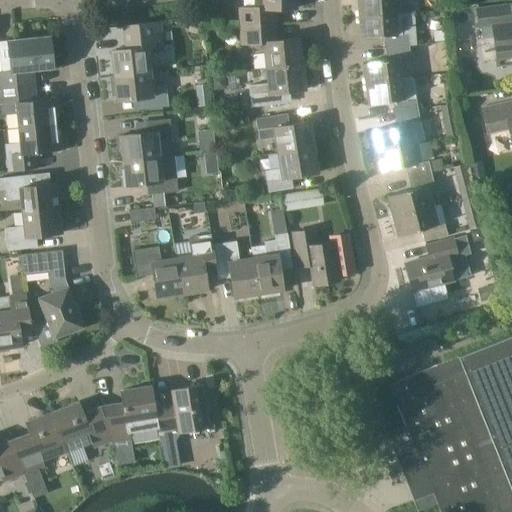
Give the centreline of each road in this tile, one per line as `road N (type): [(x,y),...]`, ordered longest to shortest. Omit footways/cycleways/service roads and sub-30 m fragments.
road 1 (residential): [(332,0),(377,288),(339,321),(247,342)]
road 2 (residential): [(128,323),(100,275),(74,37),(60,0)]
road 3 (unclassified): [(278,495),(247,342)]
road 4 (residential): [(128,323),(91,354),(0,392)]
road 5 (residential): [(247,342),(178,343),(128,323)]
